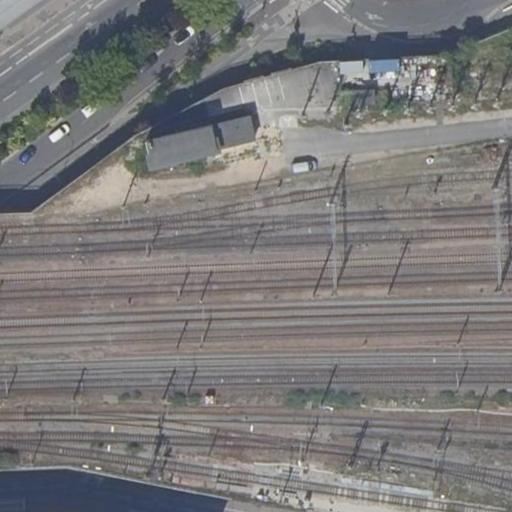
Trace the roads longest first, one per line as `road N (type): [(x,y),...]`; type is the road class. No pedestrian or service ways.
road 1 (primary): [(0,185),(254,0)]
road 2 (secondary): [(155,0),(0,115)]
road 3 (unclassified): [(0,493),(64,489),(180,511)]
road 4 (primary): [(122,0),(0,91)]
road 5 (unclassified): [(344,0),(399,20),(428,17),(459,0)]
